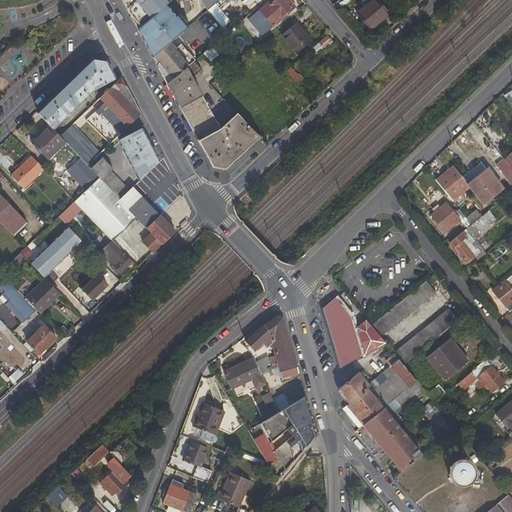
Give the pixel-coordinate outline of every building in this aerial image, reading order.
[(120,0),(130,17),(140,27),(165,5),(171,0),(120,0)] [(200,0),(207,11),(208,10),(220,0),(200,0)] [(281,17),(286,12),(288,15),(296,8),(293,4),(291,5),(286,0),(276,0),(270,5),(268,2),(259,10),(274,27),(283,20),(281,17)] [(370,30),(390,14),(378,0),(370,0),(355,13),(370,30)] [(140,27),(137,29),(152,57),(170,42),(187,28),(176,16),(175,17),(165,5),(140,27)] [(296,52),(310,40),(295,23),(281,35),(296,52)] [(323,49),(332,42),(326,35),(317,43),(323,49)] [(170,42),(152,57),(167,85),(193,62),(194,61),(181,45),(176,49),(170,42)] [(218,55),(211,46),(203,54),(210,62),(218,55)] [(104,62),(93,60),(37,114),(48,125),(52,129),(90,92),(114,80),(104,62)] [(212,168),(225,170),(260,138),(227,103),(220,109),(230,120),(221,129),(193,78),(202,71),(193,62),(167,85),(212,168)] [(304,82),(289,66),(283,72),(298,88),(304,82)] [(126,128),(140,115),(120,79),(99,99),(103,104),(99,107),(103,112),(102,113),(118,129),(123,124),(126,128)] [(73,140),(90,124),(82,116),(64,132),(73,140)] [(59,137),(52,129),(48,125),(31,142),(48,160),(65,143),(59,137)] [(118,140),(140,181),(158,163),(140,128),(118,140)] [(511,152),(503,160),(505,162),(511,170),(511,152)] [(24,189),(44,170),(31,156),(11,176),(24,189)] [(102,158),(90,169),(99,179),(120,200),(130,190),(111,172),(113,169),(102,158)] [(80,159),(67,172),(85,191),(99,179),(90,169),(87,166),(80,159)] [(511,170),(505,162),(498,169),(511,186),(511,170)] [(58,173),(51,166),(45,171),(52,178),(58,173)] [(450,174),(448,171),(437,180),(453,200),(469,187),(483,205),(484,204),(468,185),(455,169),(450,174)] [(503,189),(487,169),(468,185),(484,204),(494,197),(503,189)] [(80,196),(58,173),(52,178),(74,202),(80,196)] [(127,227),(152,254),(162,245),(146,228),(120,200),(99,179),(85,191),(80,196),(74,202),(84,212),(95,223),(112,241),(127,227)] [(132,188),(130,190),(120,200),(146,228),(159,216),(132,188)] [(0,195),(0,194),(0,222),(13,236),(24,225),(25,220),(0,195)] [(65,206),(60,201),(54,207),(59,211),(65,206)] [(445,234),(461,221),(467,229),(473,224),(467,218),(461,209),(455,214),(446,203),(430,216),(445,234)] [(70,214),(66,210),(58,217),(63,222),(70,214)] [(481,217),(476,210),(467,218),(473,224),(478,220),(480,218),(481,217)] [(489,211),(481,217),(480,218),(487,227),(495,222),(491,217),(492,216),(489,211)] [(77,219),(88,230),(95,223),(84,212),(77,219)] [(175,232),(159,216),(146,228),(162,245),(175,232)] [(473,224),(467,229),(449,243),(467,265),(484,251),(476,241),(488,231),(478,220),(473,224)] [(30,263),(44,278),(58,264),(57,263),(64,257),(65,258),(82,242),(68,227),(30,263)] [(12,243),(21,252),(25,249),(16,239),(12,243)] [(120,273),(131,262),(112,241),(101,252),(120,273)] [(23,263),(17,256),(11,262),(8,265),(14,272),(23,263)] [(7,258),(0,265),(0,271),(0,272),(8,265),(11,262),(7,258)] [(108,285),(98,274),(81,290),(92,300),(108,285)] [(511,275),(492,291),(509,312),(511,310),(511,275)] [(37,311),(25,298),(4,276),(0,279),(0,293),(1,294),(3,291),(11,299),(7,303),(25,321),(37,311)] [(37,311),(40,314),(60,294),(45,279),(25,298),(37,311)] [(381,338),(435,294),(426,282),(371,326),(380,336),(381,338)] [(355,320),(337,298),(322,309),(340,368),(351,364),(385,343),(381,338),(380,336),(371,326),(367,321),(358,328),(355,320)] [(5,305),(23,324),(25,321),(7,303),(5,305)] [(458,321),(449,309),(393,353),(400,362),(403,366),(458,321)] [(299,373),(282,318),(278,317),(263,326),(246,342),(254,351),(257,348),(259,351),(265,345),(267,348),(272,344),(275,355),(270,357),(272,364),(277,363),(282,378),(299,373)] [(27,342),(23,345),(30,353),(34,349),(39,355),(56,339),(43,325),(26,341),(27,342)] [(444,380),(467,362),(449,339),(427,358),(444,380)] [(393,353),(386,360),(391,366),(392,368),(400,362),(393,353)] [(237,398),(265,384),(253,358),(223,372),(231,390),(233,389),(237,398)] [(493,393),(505,383),(486,360),(474,370),(475,371),(458,385),(462,391),(473,382),(480,390),(487,385),(493,393)] [(384,374),(350,403),(347,405),(363,425),(416,382),(403,366),(400,362),(392,368),(396,373),(389,380),(384,374)] [(392,368),(384,374),(389,380),(396,373),(392,368)] [(383,373),(368,385),(359,373),(339,390),(350,403),(384,374),(383,373)] [(363,425),(401,472),(421,456),(398,426),(403,422),(394,411),(420,391),(424,395),(425,394),(416,382),(363,425)] [(439,386),(427,395),(434,403),(445,393),(439,386)] [(283,393),(272,399),(278,413),(289,406),(283,393)] [(286,470),(317,435),(305,396),(289,406),(278,413),(259,424),(264,433),(281,461),(286,470)] [(505,430),(511,439),(511,438),(511,400),(496,415),(506,428),(505,430)] [(192,427),(202,431),(199,437),(215,443),(216,440),(216,438),(215,436),(224,412),(201,403),(192,427)] [(422,412),(443,438),(454,429),(434,403),(422,412)] [(341,409),(358,430),(363,425),(347,405),(341,409)] [(270,467),(281,461),(264,433),(253,439),(267,462),(268,464),(270,467)] [(138,448),(126,436),(109,453),(114,457),(121,464),(138,448)] [(207,448),(191,441),(183,460),(199,467),(207,448)] [(90,469),(108,452),(102,444),(83,461),(90,469)] [(238,455),(263,465),(267,462),(239,452),(238,455)] [(305,457),(306,463),(302,463),(302,473),(303,481),(295,482),(295,489),(293,489),(293,495),(303,495),(326,493),(323,455),(305,457)] [(128,483),(126,480),(131,475),(121,464),(114,457),(108,463),(113,469),(99,483),(111,495),(115,492),(117,494),(128,483)] [(472,480),(473,469),(466,461),(456,460),(450,466),(449,475),(455,484),(464,485),(472,480)] [(491,471),(497,466),(494,461),(487,467),(491,471)] [(219,491),(215,498),(238,508),(239,508),(250,482),(230,473),(222,492),(219,491)] [(283,495),(292,505),(303,495),(293,495),(293,489),(295,489),(295,482),(303,481),(302,473),(294,473),(283,495)] [(183,489),(185,484),(172,479),(162,503),(168,506),(180,511),(182,511),(188,511),(196,494),(183,489)] [(50,500),(55,495),(52,491),(47,496),(50,500)] [(501,502),(509,511),(511,511),(511,499),(508,496),(501,502)] [(307,511),(311,508),(306,502),(296,511),(307,511)]
